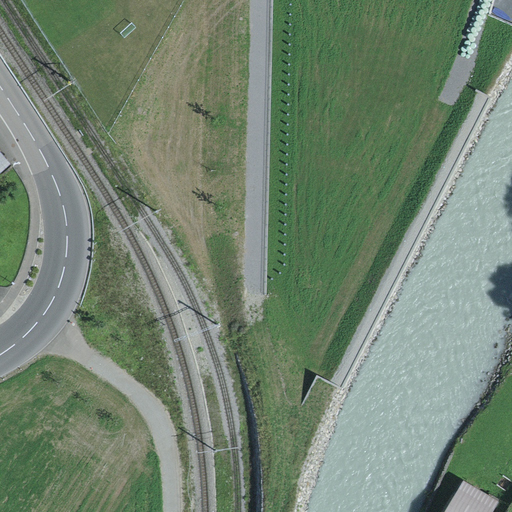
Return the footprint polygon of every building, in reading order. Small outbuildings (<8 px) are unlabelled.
[(273,15),(245,15),(241,227),(270,228),(273,15)] [(34,374),(46,394),(56,388),(43,368),(34,374)] [(0,417),(45,399),(33,372),(0,386),(0,417)] [(64,504),(84,511),(92,511),(102,488),(75,477),(64,504)] [(487,511),(488,511),(461,494),(449,511),(487,511)]
